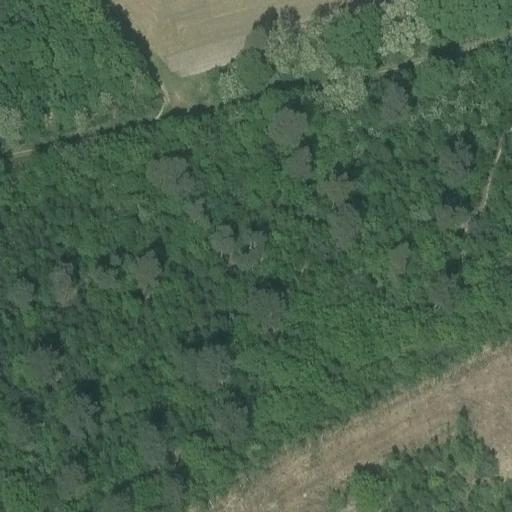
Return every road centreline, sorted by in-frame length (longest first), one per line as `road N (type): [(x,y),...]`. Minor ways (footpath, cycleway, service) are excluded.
road 1 (track): [(511,14),(167,110)]
road 2 (track): [(167,110),(0,155)]
road 3 (track): [(167,110),(159,84),(85,0)]
